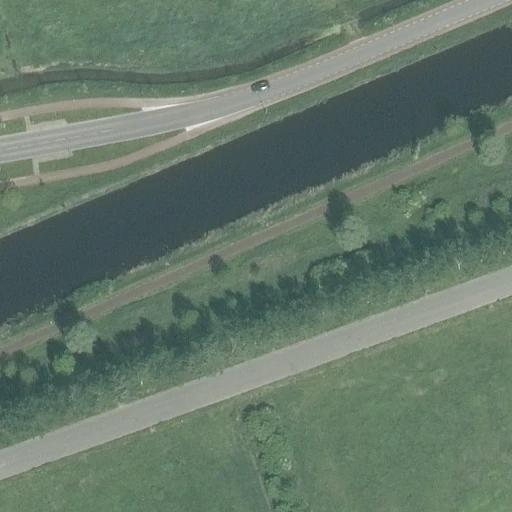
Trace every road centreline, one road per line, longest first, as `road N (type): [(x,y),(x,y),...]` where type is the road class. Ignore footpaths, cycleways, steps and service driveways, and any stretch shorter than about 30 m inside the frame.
road 1 (unclassified): [(511,287),(0,471)]
road 2 (secondary): [(5,155),(248,101),(486,0)]
